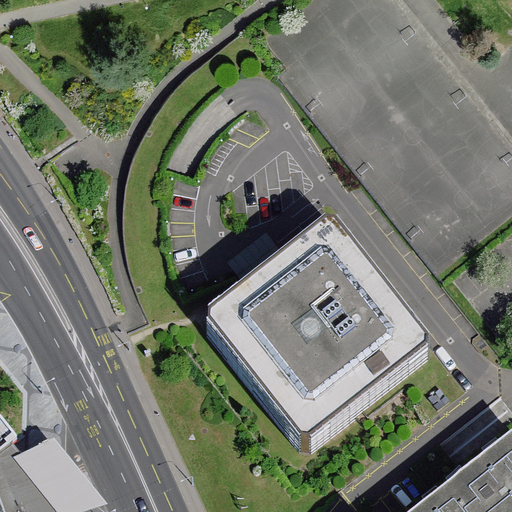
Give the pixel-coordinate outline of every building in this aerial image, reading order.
[(337,232),(328,232),(288,263),(249,294),(211,324),(208,333),(301,450),(313,451),(427,359),(429,351),(337,232)] [(249,294),(288,263),(270,239),(267,235),(228,266),(231,270),(236,276),(249,294)] [(0,511),(22,511),(5,471),(0,471),(0,464),(20,447),(0,421),(0,511)] [(458,469),(440,446),(412,468),(431,491),(458,469)] [(511,511),(511,446),(445,499),(455,511),(511,511)] [(455,511),(445,499),(428,511),(455,511)]
